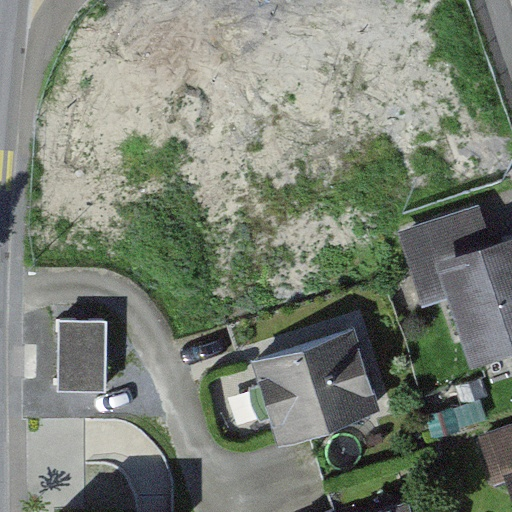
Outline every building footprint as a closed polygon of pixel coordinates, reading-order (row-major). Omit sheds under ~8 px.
[(238,138),(264,237),(444,190),(417,85),(390,92),(366,3),(256,32),(247,0),(222,0),(193,8),(229,141),(238,138)] [(198,111),(217,103),(185,20),(165,28),(198,111)] [(511,346),(511,244),(461,263),(494,353),(511,346)] [(107,389),(107,313),(59,313),(59,389),(107,389)] [(366,319),(255,365),(291,450),(402,405),(366,319)] [(424,511),(422,503),(394,511),(424,511)]
